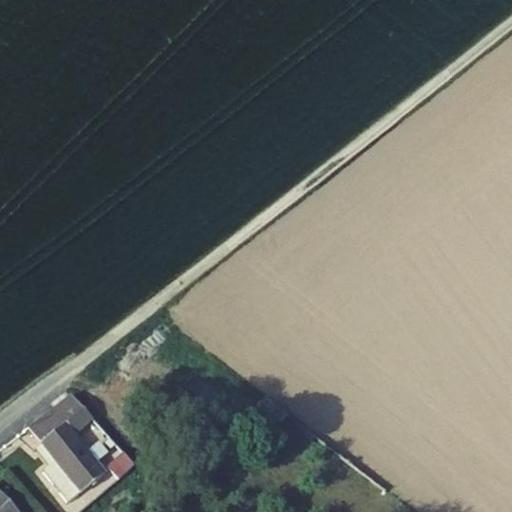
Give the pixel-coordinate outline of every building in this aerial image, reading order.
[(104,476),(74,437),(93,422),(70,397),(28,430),(41,447),(79,495),(104,476)] [(255,408),(272,423),(282,413),(264,400),(255,408)] [(41,474),(66,505),(79,495),(41,447),(34,452),(47,469),(41,474)] [(111,489),(134,467),(122,454),(106,469),(111,475),(104,483),(111,489)] [(0,511),(14,511),(0,496),(0,511)]
